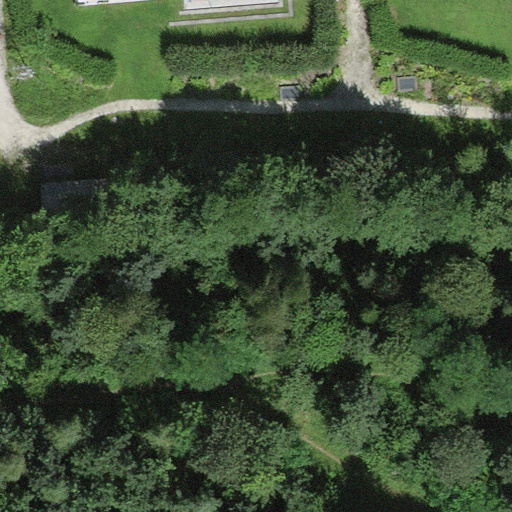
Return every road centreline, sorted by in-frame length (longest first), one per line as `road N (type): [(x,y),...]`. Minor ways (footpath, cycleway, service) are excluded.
road 1 (track): [(0,417),(203,386),(438,375),(511,407)]
road 2 (track): [(203,386),(439,511)]
